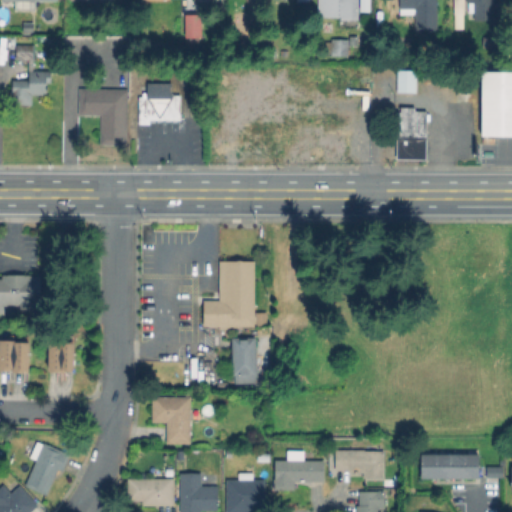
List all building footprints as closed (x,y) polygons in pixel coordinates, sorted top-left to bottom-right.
[(358,0),(358,17),(320,17),(320,0),(358,0)] [(357,0),(357,11),(367,11),(367,0),(357,0)] [(436,0),(436,29),(415,29),(415,14),(400,14),(400,0),(436,0)] [(450,0),(452,46),(462,46),(461,0),(450,0)] [(495,0),(495,20),(473,20),(473,12),(468,12),(469,3),(468,3),(467,0),(495,0)] [(201,16),(201,37),(187,37),(187,16),(201,16)] [(502,36),(502,48),(482,48),(482,36),(502,36)] [(349,38),(349,55),(331,55),(331,52),(326,52),(326,41),(332,41),(332,38),(349,38)] [(52,70),(52,82),(47,82),(47,94),(32,94),(32,103),(11,103),(11,91),(13,91),(13,80),(29,79),(29,59),(16,59),(16,45),(34,44),(34,70),(52,70)] [(412,49),(412,57),(403,57),(402,49),(412,49)] [(414,69),(395,69),(394,92),(413,92),(414,69)] [(511,71),(511,135),(482,135),(482,71),(511,71)] [(127,121),(127,143),(104,143),(104,118),(79,118),(79,90),(122,90),(122,121),(127,121)] [(181,96),(181,119),(150,119),(150,123),(140,123),(139,96),(181,96)] [(317,97),(296,96),(296,114),(317,114),(317,97)] [(334,99),(334,107),(319,107),(319,99),(334,99)] [(424,110),(413,110),(413,106),(395,106),(395,158),(423,159),(424,110)] [(235,126),(235,137),(215,137),(215,112),(235,112),(235,126)] [(264,136),(264,142),(249,142),(249,136),(242,136),(242,112),(264,112),(264,136)] [(345,126),(345,154),(326,154),(326,134),(334,134),(334,126),(345,126)] [(255,260),(256,325),(205,326),(205,300),(220,300),(220,260),(255,260)] [(0,273),(43,273),(43,310),(0,310),(0,273)] [(267,312),(267,325),(259,325),(259,312),(267,312)] [(256,337),(257,374),(257,382),(236,383),(235,374),(233,375),(231,338),(256,337)] [(27,344),(27,368),(1,368),(1,344),(27,344)] [(71,352),(71,368),(51,368),(51,345),(71,345),(71,352)] [(192,396),(191,442),(167,442),(168,421),(153,421),(153,395),(192,396)] [(68,456),(51,491),(30,480),(39,461),(30,457),(38,442),(68,456)] [(384,451),(384,477),(364,477),(363,472),(359,472),(359,469),(358,469),(358,466),(355,465),(355,470),(335,469),(336,448),(365,449),(365,450),(384,451)] [(305,452),(305,461),(323,461),(323,482),(293,481),(293,488),(275,488),(275,459),(289,459),(289,451),(305,452)] [(476,451),(476,477),(418,477),(418,452),(476,451)] [(501,477),(501,465),(484,465),(484,477),(501,477)] [(219,485),(219,510),(202,510),(202,511),(181,511),(181,472),(202,472),(202,485),(219,485)] [(253,472),(253,479),(265,479),(266,508),(256,508),(255,511),(227,511),(227,479),(240,479),(239,472),(253,472)] [(174,477),(174,504),(143,505),(143,499),(129,499),(128,478),(174,477)] [(0,511),(0,487),(4,483),(13,492),(20,486),(37,505),(29,511),(0,511)] [(380,511),(356,511),(356,490),(384,489),(385,506),(380,507),(380,511)]
